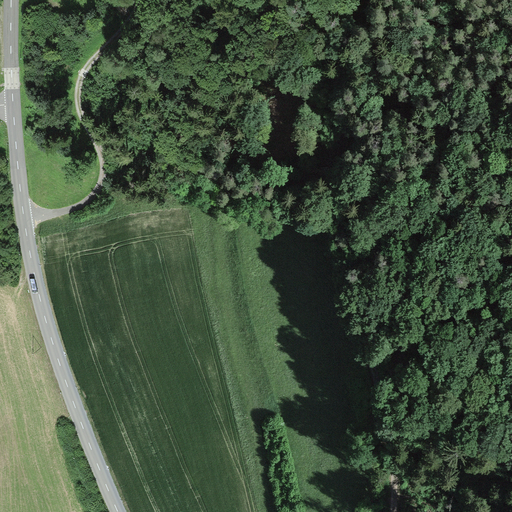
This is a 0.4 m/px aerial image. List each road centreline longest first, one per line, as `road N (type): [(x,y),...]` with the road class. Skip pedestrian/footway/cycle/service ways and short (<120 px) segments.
road 1 (track): [(393,511),(388,420),(336,204),(340,105),(277,0)]
road 2 (tertiary): [(118,511),(60,363),(31,259),(13,104),(11,0)]
road 3 (track): [(24,216),(73,208),(97,189),(104,166),(80,110),(80,82),(142,0)]
road 4 (track): [(177,0),(184,70),(174,149),(181,163),(242,205)]
